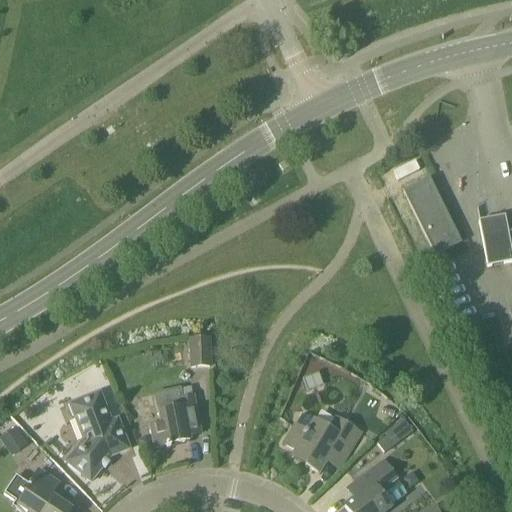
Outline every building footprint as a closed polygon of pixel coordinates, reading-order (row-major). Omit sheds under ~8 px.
[(435,256),(460,244),(429,181),(404,194),(435,256)] [(501,266),(511,263),(511,253),(505,217),(492,220),(479,222),(488,268),(501,266)] [(190,370),(212,369),(211,339),(189,340),(190,370)] [(183,399),(181,389),(154,395),(159,425),(151,427),(155,449),(189,442),(187,432),(199,429),(193,398),(183,399)] [(111,423),(100,394),(70,406),(83,440),(66,463),(91,483),(102,468),(105,471),(112,463),(109,460),(111,457),(129,450),(118,421),(111,423)] [(383,408),(380,417),(393,421),(395,412),(383,408)] [(363,434),(335,418),(328,430),(314,422),(308,433),(296,426),(284,446),(296,453),(292,459),(318,474),(325,463),(340,472),(363,434)] [(0,439),(0,441),(9,454),(11,452),(25,442),(16,429),(1,439),(0,439)] [(348,511),(385,511),(390,508),(379,493),(396,480),(384,464),(348,490),(355,500),(345,508),(348,511)] [(67,511),(69,510),(50,498),(59,485),(39,472),(27,489),(29,489),(17,507),(25,511),(67,511)]
